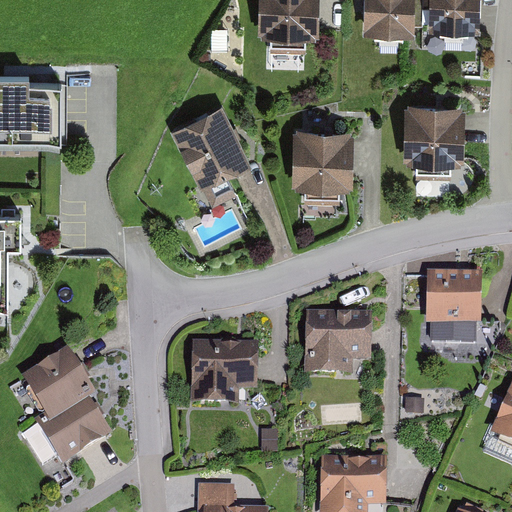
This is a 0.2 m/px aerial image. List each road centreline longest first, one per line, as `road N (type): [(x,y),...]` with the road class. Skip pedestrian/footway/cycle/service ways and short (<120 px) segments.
road 1 (residential): [(508,216),(371,247),(231,293),(151,304)]
road 2 (residential): [(102,73),(102,232),(137,254),(151,304)]
road 3 (residential): [(508,216),(509,0)]
road 4 (residential): [(151,304),(153,462)]
